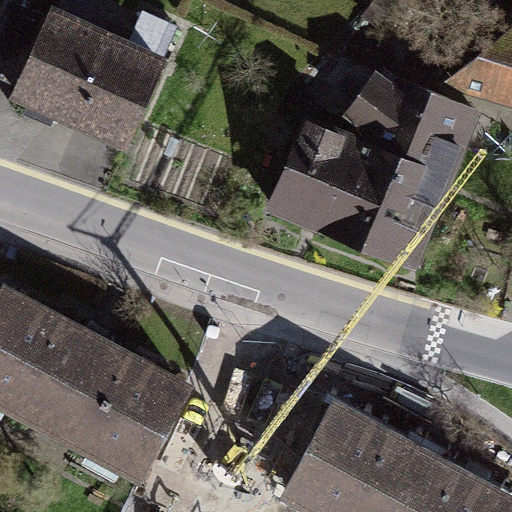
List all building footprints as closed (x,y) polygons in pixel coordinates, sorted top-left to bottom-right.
[(136,127),(169,47),(54,0),(21,0),(0,52),(0,70),(52,92),(136,127)] [(511,95),(511,29),(456,81),(511,95)] [(437,264),(494,100),(377,59),(356,119),(306,101),(269,206),(437,264)] [(0,391),(148,472),(200,377),(6,272),(0,282),(0,391)] [(316,511),(511,511),(511,482),(334,395),(284,496),(316,511)] [(260,480),(276,408),(224,396),(207,468),(260,480)]
